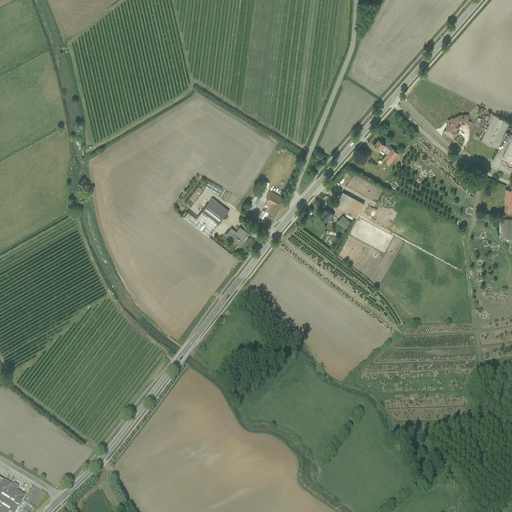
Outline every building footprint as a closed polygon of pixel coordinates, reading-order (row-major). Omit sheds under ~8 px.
[(470,120),(468,120),(468,114),(459,115),(457,117),(456,116),(454,119),(452,117),(449,120),(449,119),(448,120),(448,121),(449,123),(447,126),(446,127),(447,128),(444,131),(448,134),(448,135),(449,134),(453,138),(457,134),(454,131),(460,124),(469,124),(470,123),(470,120)] [(511,162),(511,128),(508,126),(510,122),(493,114),(489,123),(481,141),(498,148),(503,138),(509,141),(502,157),(511,162)] [(389,165),(399,153),(386,142),(385,143),(379,138),(375,143),(387,153),(382,159),(381,158),(376,163),(384,170),(388,165),(389,165)] [(267,181),(263,179),(256,193),(255,192),(251,200),(257,203),(261,195),(260,195),(267,181)] [(222,189),(208,180),(205,186),(219,194),(222,189)] [(266,203),(268,204),(265,210),(266,211),(261,220),(270,225),(285,199),(269,190),(266,196),(267,197),(266,200),(267,201),(266,203)] [(343,192),(335,206),(356,217),(364,203),(343,192)] [(212,197),(196,218),(188,211),(184,217),(209,236),(229,210),(212,197)] [(330,220),(334,215),(327,208),(323,212),(322,211),(319,214),(328,223),(330,220)] [(350,222),(343,215),(337,221),(345,228),(350,222)] [(511,239),(511,218),(503,218),(502,239),(511,239)] [(226,234),(240,245),(245,238),(244,237),(248,232),(240,226),(236,231),(231,227),(226,234)] [(4,482),(0,488),(0,511),(16,511),(26,497),(17,491),(19,487),(15,484),(13,487),(4,482)]
